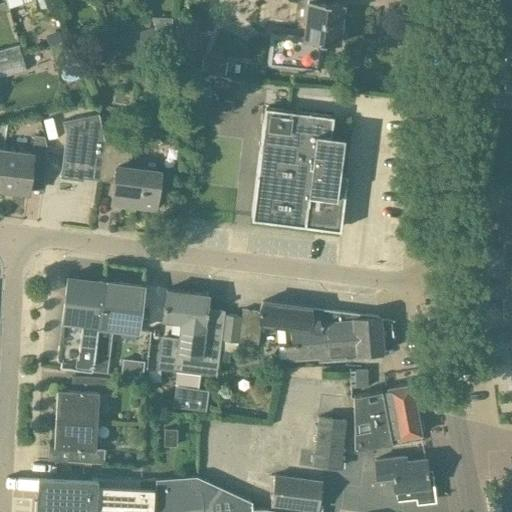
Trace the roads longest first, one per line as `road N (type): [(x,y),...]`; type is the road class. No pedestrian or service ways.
road 1 (residential): [(13,235),(438,294)]
road 2 (tertiary): [(438,294),(430,149),(448,0)]
road 3 (residential): [(3,467),(13,235)]
road 4 (tertiary): [(459,441),(438,294)]
